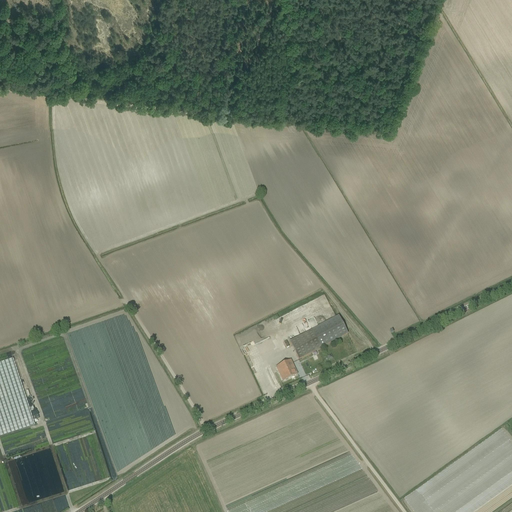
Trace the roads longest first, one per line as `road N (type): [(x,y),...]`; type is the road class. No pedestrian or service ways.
road 1 (unclassified): [(78,511),(206,427),(511,283)]
road 2 (unknown): [(203,429),(125,304)]
